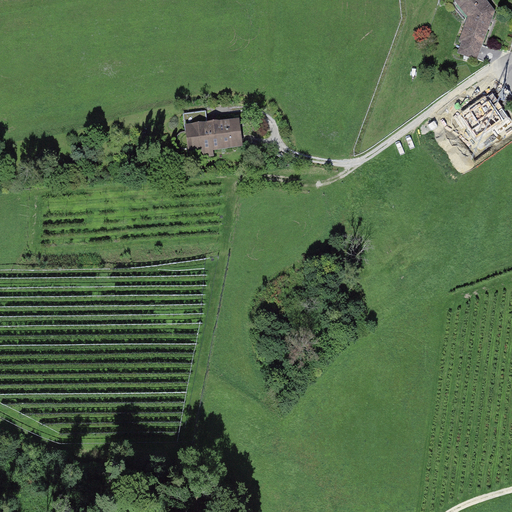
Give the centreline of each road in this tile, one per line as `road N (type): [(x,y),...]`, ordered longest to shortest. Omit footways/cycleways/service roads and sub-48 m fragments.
road 1 (track): [(356,162),(316,183),(261,178),(231,191),(201,361)]
road 2 (track): [(511,62),(476,75),(356,162),(292,154),(273,142)]
